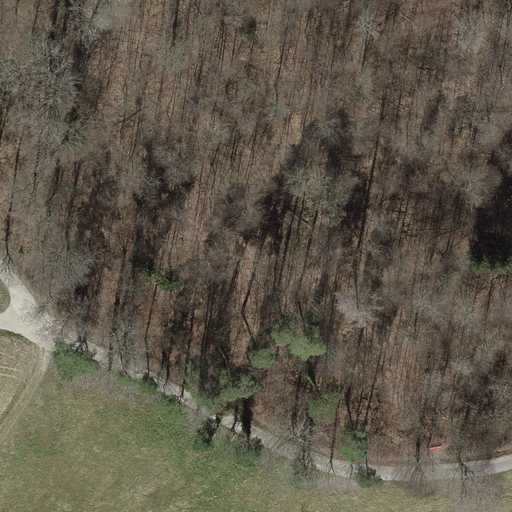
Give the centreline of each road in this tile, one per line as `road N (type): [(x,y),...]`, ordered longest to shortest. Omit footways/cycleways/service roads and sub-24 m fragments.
road 1 (track): [(511,465),(368,471),(282,450),(49,324)]
road 2 (track): [(0,434),(44,373),(49,324)]
